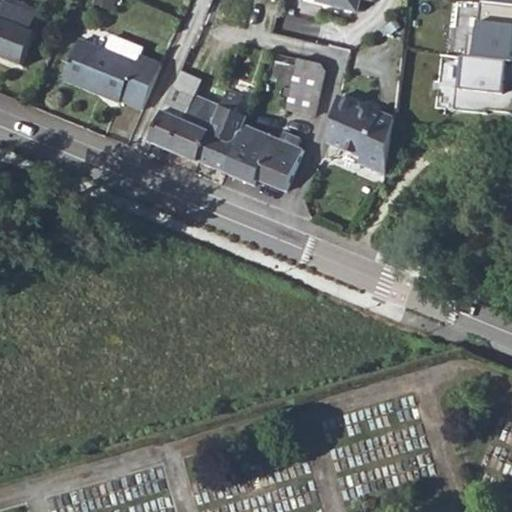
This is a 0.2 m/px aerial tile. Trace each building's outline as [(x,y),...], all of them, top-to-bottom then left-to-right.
[(41,9),(20,0),(11,0),(0,29),(0,57),(23,66),(37,33),(31,30),(41,9)] [(0,0),(0,29),(11,0),(0,0)] [(335,0),(335,3),(355,8),(357,0),(335,0)] [(511,4),(484,1),(476,55),(511,60),(511,4)] [(122,100),(144,110),(164,66),(140,55),(136,63),(81,39),(64,79),(120,102),(122,100)] [(327,55),(278,44),(273,63),(295,69),(323,75),(327,55)] [(511,60),(476,55),(468,54),(460,106),(511,111),(511,60)] [(151,141),(174,151),(180,136),(199,90),(203,80),(191,75),(197,59),(189,55),(151,141)] [(261,104),(315,115),(323,75),(295,69),(289,95),(264,91),(261,104)] [(199,161),(225,172),(245,125),(255,100),(229,89),(228,90),(222,106),(220,113),(205,148),(199,161)] [(212,95),(199,90),(180,136),(174,151),(199,161),(205,148),(220,113),(222,106),(220,105),(217,112),(207,108),(212,95)] [(358,108),(339,98),(329,140),(340,144),(339,149),(362,158),(359,164),(386,175),(394,119),(379,114),(376,119),(356,112),(358,108)] [(283,141),(245,125),(225,172),(255,185),(257,178),(288,191),(305,150),(300,148),(283,141)] [(283,141),(300,148),(304,138),(287,131),(283,141)] [(340,144),(329,140),(328,145),(339,149),(340,144)]
